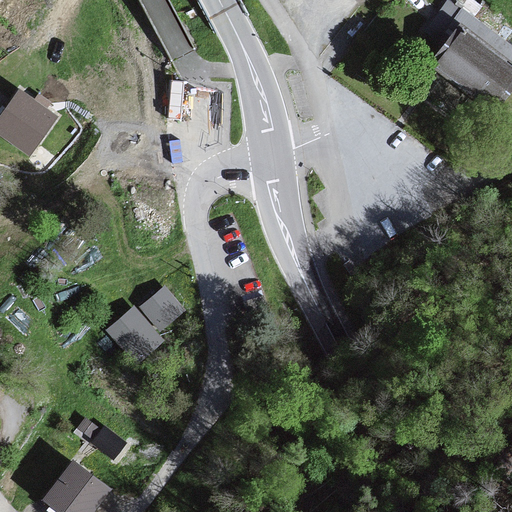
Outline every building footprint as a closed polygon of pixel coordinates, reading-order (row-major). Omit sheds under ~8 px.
[(511,93),(511,59),(455,21),(427,62),(499,112),(511,93)] [(60,115),(27,88),(0,119),(0,127),(29,152),(60,115)] [(186,308),(166,285),(142,306),(162,328),(186,308)] [(163,338),(136,306),(109,329),(136,361),(163,338)] [(126,441),(105,425),(93,442),(114,457),(126,441)] [(46,497),(65,511),(92,511),(111,488),(76,460),(46,497)]
